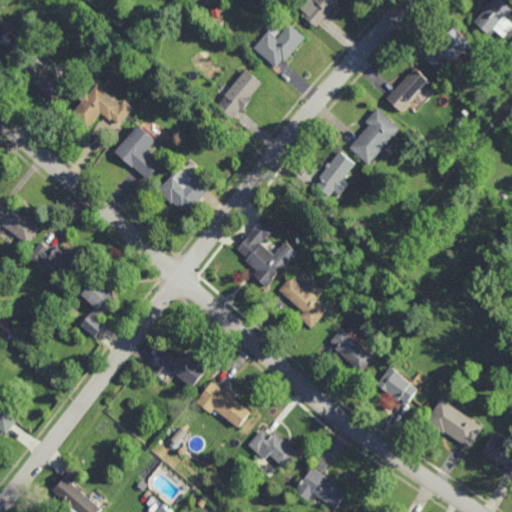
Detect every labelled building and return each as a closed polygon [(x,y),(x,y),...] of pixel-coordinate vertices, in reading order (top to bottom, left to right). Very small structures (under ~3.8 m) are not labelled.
[(318,29),(343,0),(307,0),(300,11),(318,29)] [(491,0),(474,23),(489,38),(493,33),(505,43),(511,34),(511,25),(503,18),(511,10),(499,0),(491,0)] [(211,17),(211,10),(219,9),(219,16),(211,17)] [(0,25),(2,23),(24,41),(11,56),(0,45),(0,25)] [(278,67),(284,61),(287,64),(307,39),(292,25),(283,35),(275,27),(258,45),(278,67)] [(426,58),(446,75),(475,44),(457,27),(426,58)] [(38,61),(69,88),(55,103),(25,74),(38,61)] [(390,98),(401,107),(410,96),(416,102),(434,81),(420,69),(390,98)] [(234,119),(265,85),(248,71),(219,106),(234,119)] [(474,94),(467,88),(472,83),(479,88),(474,94)] [(73,115),(85,103),(82,100),(97,86),(123,107),(128,102),(136,109),(118,127),(102,111),(88,130),(73,115)] [(383,108),(406,130),(373,167),(354,149),(375,127),(370,123),(383,108)] [(142,127),(157,142),(148,152),(164,166),(152,181),(119,152),(142,127)] [(318,186),(333,198),(359,165),(342,154),(324,177),(325,179),(318,186)] [(161,192),(186,166),(212,191),(191,215),(161,192)] [(0,202),(40,230),(32,245),(0,221),(0,202)] [(268,287),(300,253),(288,242),(277,255),(263,243),(279,228),(266,217),(241,248),(253,257),(248,262),(261,271),(257,276),(268,287)] [(423,238),(417,233),(422,227),(428,232),(423,238)] [(62,246),(86,264),(75,280),(50,262),(62,246)] [(91,275),(99,281),(102,276),(118,289),(114,295),(121,301),(108,319),(81,292),(91,275)] [(315,328),(331,311),(319,300),(326,291),(311,278),(303,287),(292,278),(281,291),(307,313),(303,318),(315,328)] [(360,374),(373,359),(341,330),(330,341),(338,348),(335,351),(360,374)] [(11,342),(5,337),(9,332),(14,337),(11,342)] [(185,352),(209,373),(196,389),(169,366),(160,376),(148,366),(163,347),(181,360),(185,352)] [(406,404),(416,392),(398,378),(400,375),(391,369),(376,388),(396,402),(398,399),(406,404)] [(213,383),(225,393),(227,389),(237,397),(234,401),(253,412),(242,430),(216,408),(212,415),(198,403),(213,383)] [(469,448),(481,429),(440,401),(426,423),(443,435),(445,432),(469,448)] [(0,413),(3,416),(6,411),(19,424),(9,437),(0,430),(0,413)] [(273,434),(297,454),(284,468),(268,456),(263,461),(246,445),(261,431),(268,438),(273,434)] [(506,469),(511,458),(511,451),(491,440),(481,455),(506,469)] [(271,478),(266,473),(271,467),(276,471),(271,478)] [(311,470),(346,493),(334,511),(310,497),(306,502),(294,494),(311,470)] [(64,480),(100,509),(97,511),(73,511),(51,494),(64,480)] [(145,490),(139,486),(143,480),(149,484),(145,490)] [(169,505),(167,507),(173,511),(156,511),(163,504),(163,505),(165,502),(169,505)] [(189,511),(184,507),(189,502),(193,506),(189,511)] [(384,511),(371,503),(364,511),(384,511)]
